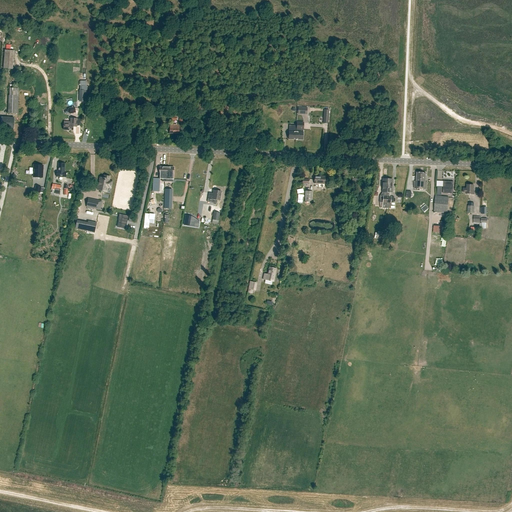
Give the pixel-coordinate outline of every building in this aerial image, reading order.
[(4,68),(7,69),(12,69),(13,60),(5,59),(4,68)] [(17,113),(18,85),(9,84),(9,95),(8,95),(8,113),(17,113)] [(13,128),(14,118),(2,117),(1,128),(13,128)] [(76,127),(77,119),(71,118),(71,122),(64,121),(64,130),(73,131),(73,127),(76,127)] [(177,125),(170,125),(170,128),(170,133),(179,134),(179,125),(177,125)] [(64,172),(65,163),(58,163),(58,172),(57,172),(56,177),(66,177),(66,172),(64,172)] [(30,168),(29,174),(33,174),(33,177),(42,178),(43,165),(34,165),(34,168),(30,168)] [(165,176),(164,182),(168,182),(173,182),(173,179),(173,174),(174,167),(166,167),(166,176),(165,176)] [(425,182),(426,173),(417,173),(416,181),(415,181),(414,188),(426,189),(427,182),(425,182)] [(325,187),(325,184),(325,177),(321,176),(315,175),(314,187),(325,187)] [(109,181),(110,177),(104,176),(104,178),(100,177),(98,190),(106,192),(108,185),(111,186),(112,182),(109,181)] [(379,201),(379,203),(382,203),(387,203),(388,179),(383,179),(382,192),(382,196),(380,196),(379,201)] [(453,194),(453,181),(443,181),(443,193),(453,194)] [(54,193),(59,194),(60,185),(52,184),(51,189),(54,190),(54,193)] [(473,191),(474,185),(467,185),(467,189),(463,188),(463,192),(466,193),(466,194),(474,194),(474,191),(473,191)] [(220,200),(221,191),(214,190),(214,194),(209,193),(207,202),(216,204),(217,200),(220,200)] [(447,213),(449,197),(435,196),(433,212),(447,213)] [(97,209),(99,200),(88,198),(86,207),(97,209)] [(119,214),(118,220),(121,221),(120,227),(126,228),(128,216),(119,214)] [(186,215),(184,225),(198,227),(199,221),(191,220),(192,216),(186,215)] [(78,219),(76,228),(95,232),(97,223),(78,219)] [(273,282),(276,268),(269,267),(268,274),(264,274),(263,279),(273,282)]
